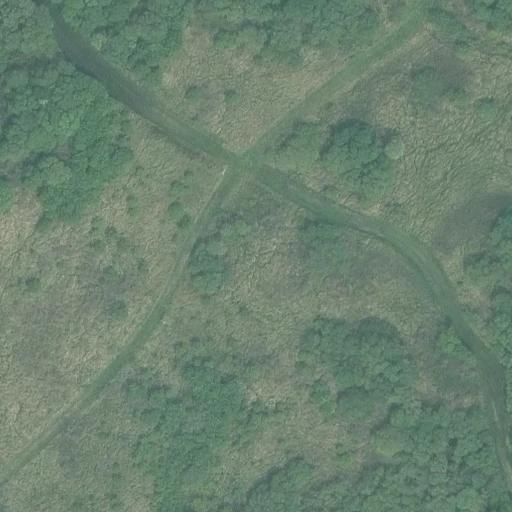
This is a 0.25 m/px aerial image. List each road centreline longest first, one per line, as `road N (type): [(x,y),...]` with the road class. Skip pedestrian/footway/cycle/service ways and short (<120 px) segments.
road 1 (track): [(511,426),(464,311),(416,263),(244,167),(142,94),(37,0)]
road 2 (track): [(429,0),(413,25),(244,167),(192,243),(160,311),(105,380),(0,480)]
